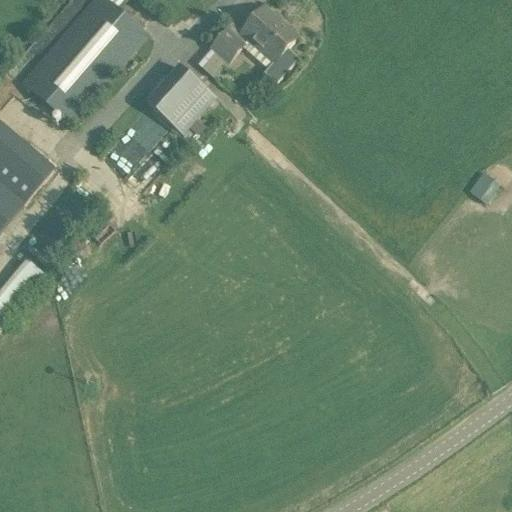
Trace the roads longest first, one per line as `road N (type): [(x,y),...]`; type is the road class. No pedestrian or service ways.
road 1 (tertiary): [(343,511),(511,398)]
road 2 (unknown): [(223,0),(128,99)]
